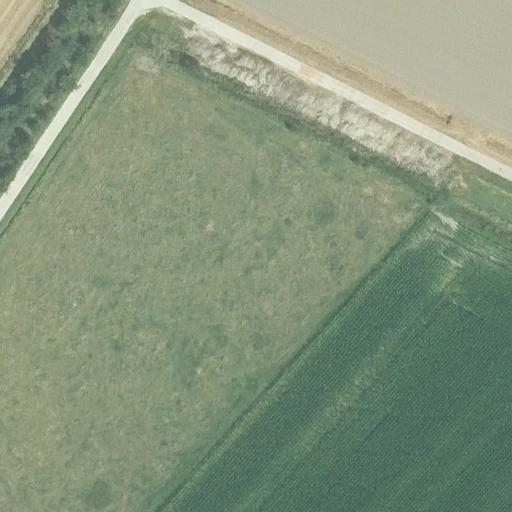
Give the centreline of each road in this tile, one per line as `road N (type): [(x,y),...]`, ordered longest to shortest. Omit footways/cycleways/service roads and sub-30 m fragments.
road 1 (unclassified): [(511,175),(162,0)]
road 2 (unclassified): [(0,208),(137,0)]
